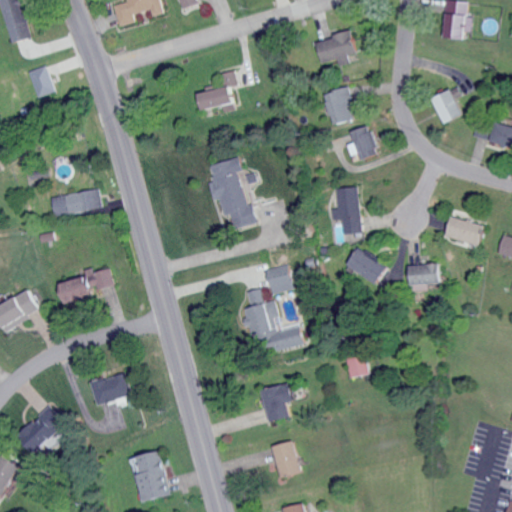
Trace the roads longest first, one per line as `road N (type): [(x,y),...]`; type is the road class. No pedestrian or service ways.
road 1 (residential): [(223,511),(136,183),(73,0)]
road 2 (residential): [(511,191),(438,166),(412,140),(399,100),(406,0)]
road 3 (residential): [(101,71),(332,0)]
road 4 (residential): [(0,391),(52,352),(172,313)]
